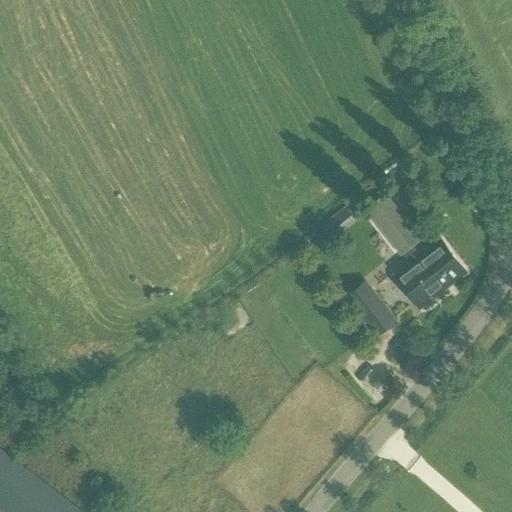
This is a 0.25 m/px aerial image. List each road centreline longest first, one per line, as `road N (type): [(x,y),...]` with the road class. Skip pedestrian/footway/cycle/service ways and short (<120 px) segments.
road 1 (tertiary): [(313,511),(432,377),(511,265)]
road 2 (tertiary): [(511,230),(409,0)]
